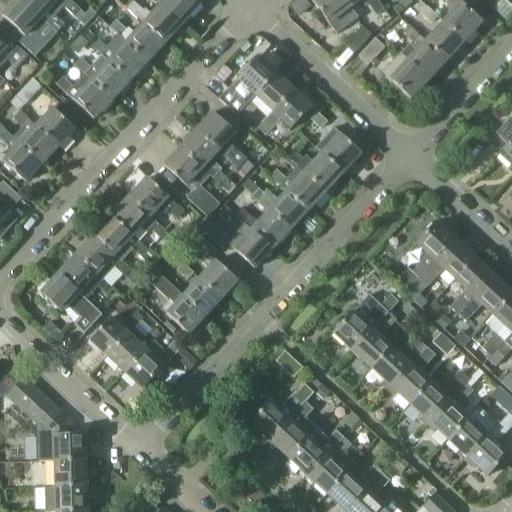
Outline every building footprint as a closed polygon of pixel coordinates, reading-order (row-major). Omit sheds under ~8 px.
[(34,57),(40,50),(46,44),(36,35),(46,23),(41,18),(20,0),(14,0),(1,15),(16,29),(10,35),(34,57)] [(54,16),(63,6),(57,1),(56,0),(20,0),(41,18),(46,23),(56,33),(63,25),(54,16)] [(56,0),(57,1),(63,6),(72,15),(78,9),(69,0),(56,0)] [(166,0),(162,5),(182,23),(199,4),(194,0),(166,0)] [(350,7),(344,0),(311,0),(329,23),(350,7)] [(344,0),(350,7),(359,0),(361,0),(366,6),(370,4),(378,14),(385,9),(377,0),(344,0)] [(397,0),(404,9),(412,3),(409,0),(397,0)] [(445,7),(452,14),(444,22),(464,41),(481,23),(468,10),(476,2),(473,0),(443,0),(448,4),(445,7)] [(511,11),(511,6),(505,0),(496,0),(491,6),(505,19),(511,11)] [(182,23),(162,5),(152,15),(146,10),(145,11),(134,1),(128,7),(145,23),(164,41),(182,23)] [(421,14),(431,24),(436,18),(426,8),(421,14)] [(110,27),(118,34),(119,36),(125,29),(116,20),(110,27)] [(426,41),(446,60),(464,41),(444,22),(426,41)] [(164,41),(145,23),(127,42),(146,61),(164,41)] [(411,42),(400,54),(407,61),(428,79),(446,60),(426,41),(409,25),(401,33),(411,42)] [(353,52),(369,35),(361,27),(345,44),(353,52)] [(103,56),(129,79),(146,61),(127,42),(119,36),(118,34),(105,47),(87,30),(81,36),(102,56),(103,56)] [(15,67),(26,55),(8,38),(2,44),(0,41),(0,67),(7,60),(15,67)] [(368,65),(383,48),(375,40),(359,57),(368,65)] [(407,61),(400,54),(382,72),(410,98),(428,79),(407,61)] [(86,74),(111,98),(129,79),(103,56),(102,56),(91,68),(81,59),(74,66),(84,75),(86,74)] [(234,116),(254,95),(274,74),(258,59),(218,101),(234,116)] [(86,74),(84,75),(73,87),(63,78),(56,84),(92,118),(111,98),(86,74)] [(271,112),(292,91),(274,74),(254,95),(271,112)] [(40,88),(31,80),(23,88),(32,97),(40,88)] [(271,112),(272,113),(258,128),(266,136),(280,121),(289,129),(309,108),(292,91),(271,112)] [(250,103),(240,113),(247,119),(257,109),(250,103)] [(74,130),(52,109),(36,126),(58,147),(74,130)] [(12,137),(42,164),(58,147),(36,126),(29,120),(20,112),(13,118),(22,126),(12,137)] [(196,131),(218,152),(245,177),(255,167),(228,141),(234,135),(212,114),(196,131)] [(319,128),(325,122),(315,114),(310,120),(319,128)] [(498,137),(507,146),(498,155),(510,166),(509,168),(511,170),(511,116),(511,117),(497,131),(498,137)] [(0,142),(11,153),(2,161),(25,182),(42,164),(12,137),(4,129),(0,133),(0,142)] [(314,149),(320,154),(341,173),(358,154),(332,129),(314,149)] [(179,148),(208,176),(228,194),(235,186),(221,173),(223,171),(211,159),(218,152),(196,131),(179,148)] [(208,176),(179,148),(163,166),(192,193),(187,198),(207,216),(218,204),(199,185),(208,176)] [(287,157),(298,167),(304,172),(324,191),(341,173),(320,154),(313,162),(306,157),(304,160),(294,150),(287,157)] [(280,186),(286,192),(306,211),(324,191),(304,172),(298,167),(286,179),(276,170),(270,177),(280,186)] [(129,198),(149,217),(158,208),(167,216),(169,213),(178,221),(184,214),(147,179),(129,198)] [(242,187),(268,211),(289,230),(306,211),(286,192),(277,202),(266,192),(264,194),(248,180),(242,187)] [(0,185),(0,219),(19,199),(2,183),(0,185)] [(111,217),(132,236),(141,226),(149,235),(152,232),(161,240),(167,233),(149,217),(129,198),(111,217)] [(234,215),(244,224),(251,217),(241,208),(234,215)] [(244,224),(245,225),(251,230),(271,249),(289,230),(268,211),(257,223),(251,217),(244,224)] [(93,236),(123,263),(134,251),(143,259),(149,252),(132,236),(111,217),(93,236)] [(395,281),(406,291),(418,278),(420,280),(436,263),(457,239),(450,232),(448,234),(437,223),(416,245),(417,245),(409,254),(420,264),(412,273),(407,268),(395,281)] [(271,249),(251,230),(233,250),(253,268),(271,249)] [(76,255),(105,282),(117,270),(125,277),(131,271),(123,263),(93,236),(76,255)] [(209,257),(211,259),(217,253),(201,237),(194,243),(198,247),(209,257)] [(428,287),(443,270),(454,280),(475,258),(463,247),(464,246),(457,239),(436,263),(420,280),(428,287)] [(192,253),(203,263),(209,257),(198,247),(192,253)] [(57,275),(78,294),(85,300),(87,302),(99,289),(107,297),(114,291),(105,282),(76,255),(57,275)] [(458,315),(495,274),(488,268),(487,270),(475,258),(454,280),(465,290),(450,307),(458,315)] [(215,262),(200,279),(199,279),(221,300),(237,283),(215,262)] [(176,271),(186,281),(193,274),(182,264),(176,271)] [(131,271),(125,277),(133,284),(139,277),(131,270),(131,271)] [(147,281),(174,306),(167,314),(189,335),(205,317),(183,296),(183,297),(156,271),(147,281)] [(492,315),(511,293),(501,283),(503,281),(495,274),(458,315),(466,322),(482,306),(492,315)] [(78,294),(57,275),(40,294),(67,319),(85,300),(78,294)] [(199,279),(192,286),(183,296),(205,317),(221,300),(199,279)] [(376,290),(354,313),(334,334),(347,346),(345,347),(351,353),(373,330),(373,331),(381,322),(387,314),(401,300),(391,291),(385,298),(376,290)] [(496,350),(511,332),(511,293),(492,315),(503,326),(482,349),(489,356),(495,349),(496,350)] [(84,334),(101,316),(92,306),(74,325),(84,334)] [(135,312),(125,322),(133,329),(142,318),(135,312)] [(381,322),(388,328),(395,321),(387,314),(381,322)] [(127,335),(127,334),(110,318),(90,340),(107,357),(127,335)] [(61,333),(49,322),(41,330),(53,342),(61,333)] [(133,329),(127,335),(107,357),(125,373),(145,351),(152,344),(153,342),(159,336),(153,330),(144,340),(133,329)] [(372,369),(391,348),(373,331),(373,330),(351,353),(359,361),(361,359),(372,369)] [(453,340),(462,348),(470,340),(460,331),(453,340)] [(511,332),(496,350),(504,358),(511,348),(511,332)] [(421,341),(412,350),(420,357),(428,348),(421,341)] [(153,342),(152,344),(145,351),(125,373),(142,389),(180,349),(174,343),(164,353),(153,342)] [(390,389),(411,366),(391,348),(372,369),(385,382),(384,383),(390,389)] [(428,364),(436,355),(428,348),(420,357),(428,364)] [(181,364),(189,371),(198,362),(189,354),(181,364)] [(293,360),(283,371),(292,380),(302,369),(293,360)] [(410,405),(430,384),(411,366),(390,389),(398,397),(399,395),(410,405)] [(430,384),(410,405),(423,418),(422,419),(429,425),(465,385),(470,379),(461,371),(441,393),(430,384)] [(502,383),(511,392),(511,374),(502,383)] [(25,378),(20,384),(7,397),(18,406),(35,388),(25,378)] [(306,401),(314,393),(305,385),(297,393),(298,394),(282,412),(271,402),(267,405),(257,396),(241,413),(252,423),(251,425),(262,436),(261,438),(268,444),(305,402),(306,401)] [(449,441),(469,419),(458,409),(473,392),(465,385),(429,425),(437,433),(438,431),(449,441)] [(28,415),(45,397),(35,388),(18,406),(28,415)] [(45,397),(28,415),(36,423),(54,405),(45,397)] [(289,460),(318,428),(308,418),(315,410),(306,401),(305,402),(268,444),(275,451),(278,449),(289,460)] [(54,405),(36,423),(46,432),(63,414),(54,405)] [(488,437),(467,460),(474,468),(476,466),(487,475),(506,454),(496,444),(511,426),(511,411),(504,419),(496,428),(488,437)] [(351,412),(341,423),(350,431),(359,420),(351,412)] [(54,462),(86,461),(86,452),(89,452),(89,440),(85,440),(85,435),(71,436),(70,421),(63,414),(46,432),(46,435),(54,435),(54,462)] [(469,419),(449,441),(461,453),(460,454),(467,460),(488,437),(469,419)] [(318,428),(289,460),(300,471),(299,473),(306,479),(344,437),(337,430),(329,438),(318,428)] [(327,495),(348,473),(336,462),(353,445),(344,437),(306,479),(313,487),(316,484),(327,495)] [(86,461),(54,462),(55,487),(87,486),(87,478),(90,477),(89,465),(86,465),(86,461)] [(341,511),(347,511),(383,472),(375,465),(359,483),(348,473),(327,495),(339,506),(337,508),(341,511)] [(381,511),(385,508),(374,498),(391,480),(383,472),(347,511),(381,511)] [(44,510),(56,509),(55,511),(56,511),(88,511),(88,502),(91,502),(90,489),(87,489),(87,486),(55,487),(55,488),(44,488),(44,510)] [(452,511),(434,495),(421,509),(418,511),(452,511)] [(393,500),(385,508),(381,511),(418,511),(421,509),(412,501),(404,510),(393,500)]
